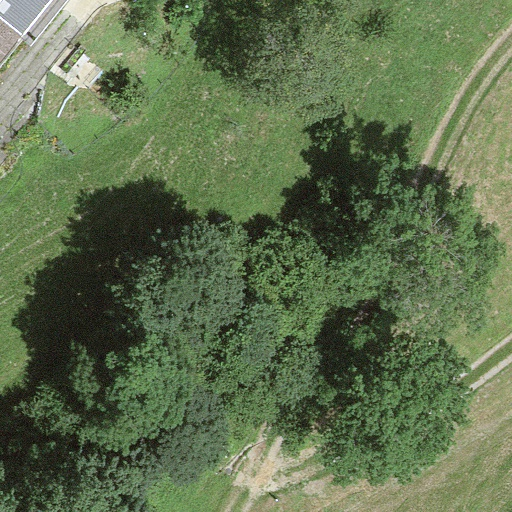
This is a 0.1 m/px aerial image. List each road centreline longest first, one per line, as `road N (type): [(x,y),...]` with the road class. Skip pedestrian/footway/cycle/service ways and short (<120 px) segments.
road 1 (track): [(511,47),(433,150),(372,284),(240,511)]
road 2 (track): [(248,487),(303,480),(425,420),(511,355)]
